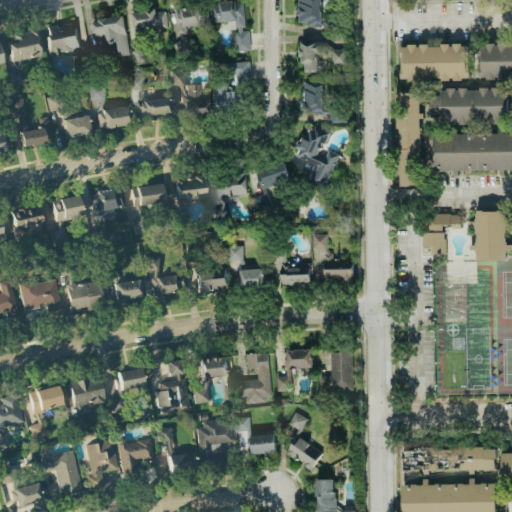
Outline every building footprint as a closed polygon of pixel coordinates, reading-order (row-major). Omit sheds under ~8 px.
[(297,0),(297,25),(320,26),(320,0),(297,0)] [(250,50),(249,31),(244,31),(243,1),(211,3),(212,22),(234,21),(236,51),(250,50)] [(171,9),(175,54),(189,52),(187,27),(206,25),(204,6),(171,9)] [(129,13),(135,61),(148,60),(145,30),(166,28),(164,9),(129,13)] [(128,55),(124,16),(93,19),(97,51),(103,51),(103,44),(116,42),(118,56),(128,55)] [(49,55),(78,50),(73,22),(44,28),(49,55)] [(8,44),(10,61),(41,58),(38,31),(17,33),(18,42),(8,44)] [(300,72),(326,72),(326,64),(344,64),(345,42),(301,42),(300,72)] [(480,78),(511,77),(511,42),(479,44),(480,78)] [(468,44),(400,46),(400,81),(469,79),(468,44)] [(9,73),(14,87),(26,83),(19,62),(17,63),(20,69),(9,73)] [(213,86),(214,113),(247,112),(246,62),(230,62),(231,85),(213,86)] [(185,72),(170,72),(170,106),(170,115),(208,115),(208,94),(200,94),(200,85),(185,85),(185,72)] [(143,76),(127,76),(127,89),(143,89),(143,76)] [(323,83),(303,83),(301,114),(322,115),(323,83)] [(104,86),(89,86),(89,100),(98,100),(98,109),(103,109),(104,86)] [(430,96),(430,123),(506,124),(506,88),(440,88),(440,96),(430,96)] [(420,92),(397,93),(399,185),(419,185),(419,164),(421,164),(420,92)] [(21,94),(9,95),(9,113),(22,113),(21,94)] [(138,117),(169,116),(169,99),(137,100),(138,117)] [(129,126),(127,107),(96,110),(98,130),(129,126)] [(22,148),(44,144),(44,139),(51,138),(47,117),(37,119),(39,128),(24,131),(22,117),(16,117),(22,148)] [(65,138),(89,135),(87,117),(63,120),(65,138)] [(316,166),(309,182),(325,189),(339,154),(323,147),(329,132),(308,123),(294,156),(316,166)] [(430,134),(430,171),(452,170),(452,171),(501,171),(501,170),(511,169),(511,133),(503,133),(430,134)] [(264,184),(260,185),(262,191),(290,180),(283,161),(259,170),(264,184)] [(246,194),(244,177),(215,182),(219,209),(211,210),(213,225),(228,222),(225,203),(237,201),(236,196),(246,194)] [(175,181),(177,205),(206,202),(203,178),(175,181)] [(132,206),(162,205),(161,186),(132,187),(132,206)] [(92,220),(114,220),(113,208),(120,208),(120,191),(91,193),(92,220)] [(265,193),(253,199),(259,212),(271,206),(265,193)] [(51,202),(55,223),(82,217),(77,196),(51,202)] [(42,234),(41,208),(13,209),(14,236),(42,234)] [(505,260),(505,247),(505,211),(475,211),(475,221),(468,221),(468,228),(474,228),(473,250),(475,250),(475,260),(505,260)] [(443,254),(444,226),(460,227),(460,214),(424,214),(424,247),(430,247),(430,254),(443,254)] [(55,246),(68,238),(62,227),(48,235),(55,246)] [(323,280),(352,281),(353,262),(328,261),(329,235),(311,234),(311,250),(323,250),(323,280)] [(242,246),(226,246),(227,260),(242,260),(242,246)] [(158,256),(144,256),(144,270),(152,270),(152,293),(183,293),(183,276),(158,276),(158,256)] [(309,263),(280,264),(280,285),(309,285),(309,263)] [(263,269),(240,269),(241,288),(264,288),(263,269)] [(225,270),(197,271),(197,290),(226,289),(225,270)] [(24,311),(46,307),(48,318),(61,316),(55,280),(19,286),(24,311)] [(0,294),(0,314),(16,310),(9,281),(0,282),(0,292),(0,294)] [(114,302),(142,301),(140,281),(113,283),(114,302)] [(66,285),(69,310),(102,306),(99,282),(66,285)] [(285,350),(286,375),(275,376),(276,390),(291,390),(290,368),(312,367),(311,349),(285,350)] [(270,400),(267,352),(245,353),(246,369),(256,369),(256,380),(238,380),(240,402),(270,400)] [(330,375),(319,375),(319,391),(352,391),(351,352),(329,352),(330,375)] [(227,375),(224,357),(190,361),(195,404),(209,402),(206,378),(227,375)] [(188,407),(181,360),(167,362),(170,381),(154,384),(158,411),(188,407)] [(142,389),(141,370),(117,372),(118,391),(142,389)] [(70,382),(74,412),(104,408),(100,378),(70,382)] [(62,405),(56,384),(27,392),(36,424),(28,427),(32,440),(46,436),(39,412),(62,405)] [(0,428),(23,423),(15,394),(0,398),(0,400),(1,403),(0,403),(0,428)] [(307,419),(294,412),(286,426),(299,433),(307,419)] [(234,431),(249,430),(248,416),(234,417),(234,431)] [(196,424),(199,469),(221,468),(220,444),(231,443),(229,421),(196,424)] [(170,428),(156,428),(157,455),(167,454),(168,473),(193,472),(192,454),(171,455),(170,428)] [(274,453),(274,434),(250,435),(251,454),(274,453)] [(312,469),(322,452),(296,435),(286,452),(312,469)] [(122,478),(136,476),(133,461),(152,459),(150,439),(125,443),(124,440),(116,441),(122,478)] [(85,445),(90,476),(86,477),(88,491),(103,489),(100,473),(117,471),(112,440),(85,445)] [(401,448),(402,472),(471,470),(495,470),(494,447),(401,448)] [(60,497),(81,492),(72,451),(39,458),(43,473),(54,470),(60,497)] [(511,451),(500,451),(500,482),(511,482),(511,451)] [(0,470),(1,483),(16,483),(16,469),(0,470)] [(334,479),(315,480),(316,511),(334,511),(334,479)] [(17,506),(41,500),(37,483),(13,489),(17,506)] [(495,511),(495,483),(471,483),(422,483),(422,485),(402,485),(401,511),(495,511)]
